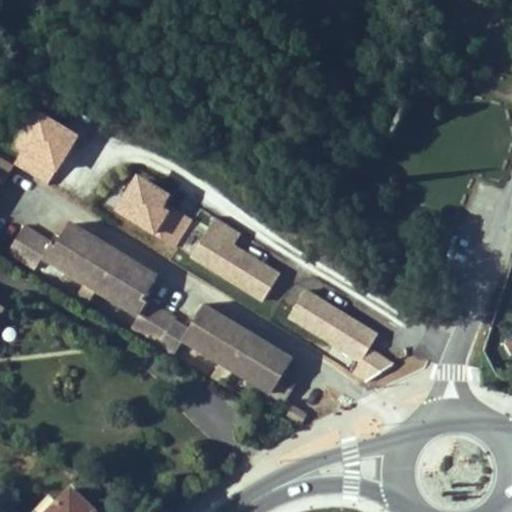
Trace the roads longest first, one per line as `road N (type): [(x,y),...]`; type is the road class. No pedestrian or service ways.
road 1 (residential): [(457,412),(461,324),(511,195)]
road 2 (secondary): [(402,462),(311,469),(244,511)]
